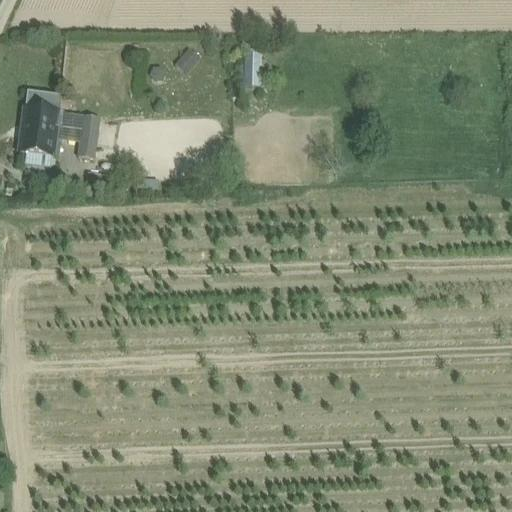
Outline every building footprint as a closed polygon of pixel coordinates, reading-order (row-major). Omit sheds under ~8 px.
[(198,60),(189,51),(175,66),(184,75),(198,60)] [(259,52),(244,52),(245,90),(260,90),(259,52)] [(160,69),(152,70),(149,77),(153,83),(161,82),(164,74),(160,69)] [(60,100),(27,96),(25,113),(20,156),(53,160),(55,143),(56,131),(62,132),(63,118),(58,117),(60,100)] [(83,120),(63,118),(62,132),(56,131),(55,143),(80,146),(83,120)] [(99,122),(83,120),(80,146),(78,161),(94,163),(99,122)] [(226,122),(195,122),(195,138),(226,138),(226,122)] [(54,162),(27,159),(25,169),(53,172),(54,162)] [(112,180),(89,176),(87,191),(110,194),(112,180)]
